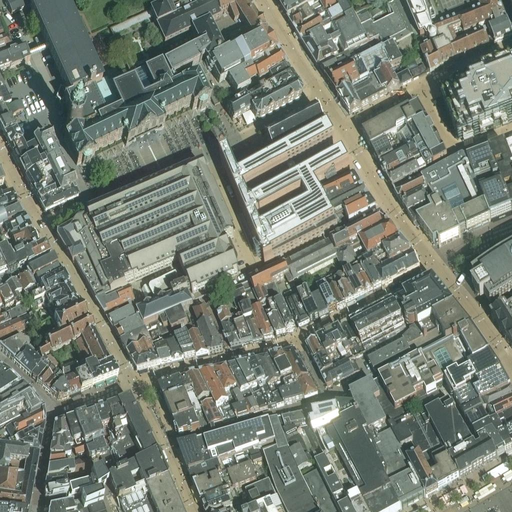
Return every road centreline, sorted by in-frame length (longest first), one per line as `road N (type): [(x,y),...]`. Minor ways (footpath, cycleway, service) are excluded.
road 1 (residential): [(207,152),(256,273),(390,209)]
road 2 (residential): [(511,370),(390,209)]
road 3 (residential): [(41,224),(132,384)]
road 4 (residential): [(41,224),(207,152)]
road 5 (residential): [(132,384),(190,511)]
road 6 (residential): [(419,92),(453,158),(511,133)]
road 7 (residential): [(207,152),(320,97)]
